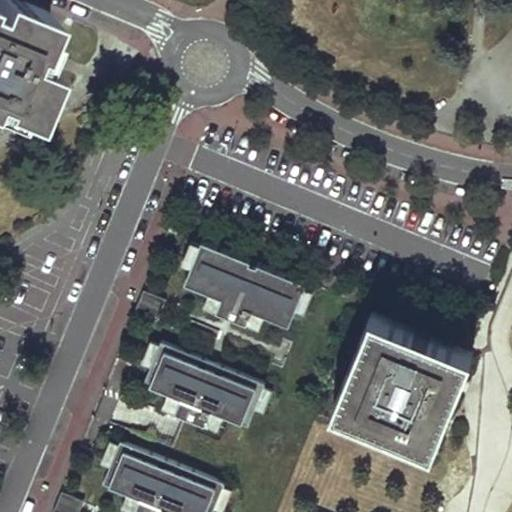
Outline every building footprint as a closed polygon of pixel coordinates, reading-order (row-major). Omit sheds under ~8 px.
[(0,0),(0,102),(23,112),(43,63),(23,55),(43,8),(23,0),(0,0)] [(295,309),(304,313),(313,290),(304,287),(305,283),(201,240),(199,244),(190,240),(181,263),(190,266),(183,283),(208,292),(202,306),(258,329),(264,316),(288,325),(295,309)] [(134,311),(157,320),(166,299),(143,290),(134,311)] [(471,351),(370,310),(330,407),(431,449),(471,351)] [(254,409),(263,413),(272,390),(263,386),(264,383),(160,340),(158,344),(149,340),(140,362),(149,366),(143,382),(167,392),(161,406),(218,429),(223,415),(247,425),(254,409)] [(212,511),(214,508),(222,511),(232,489),(223,486),(224,482),(120,440),(118,443),(109,439),(100,462),(109,465),(102,482),(127,492),(121,505),(137,511),(212,511)] [(52,511),(79,511),(84,501),(61,492),(52,511)]
